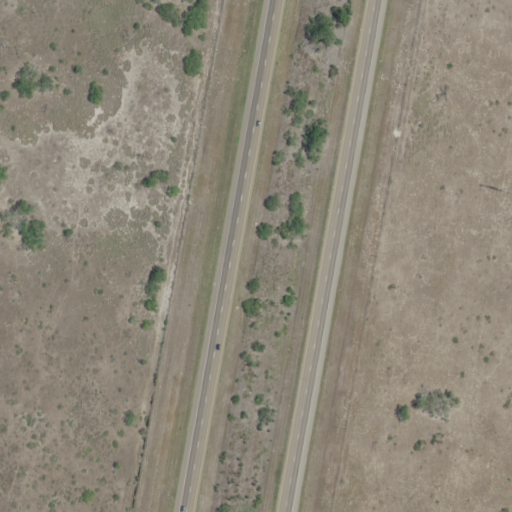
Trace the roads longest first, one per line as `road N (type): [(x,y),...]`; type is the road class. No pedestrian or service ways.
road 1 (trunk): [(282,0),(188,511)]
road 2 (trunk): [(287,511),(379,0)]
